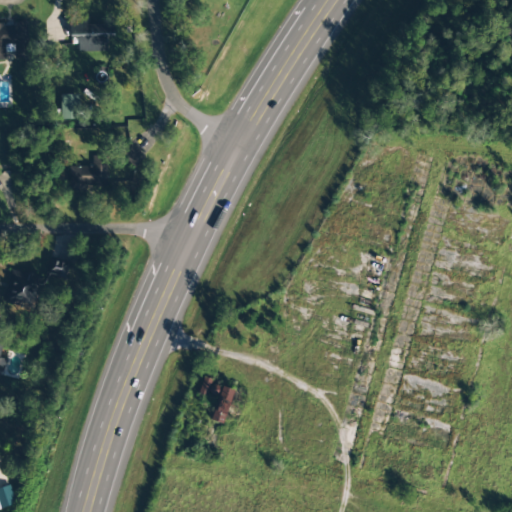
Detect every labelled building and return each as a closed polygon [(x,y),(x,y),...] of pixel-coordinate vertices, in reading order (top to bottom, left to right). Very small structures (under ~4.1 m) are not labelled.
[(106,51),(105,35),(113,35),(113,23),(69,25),(69,39),(77,38),(78,52),(106,51)] [(0,61),(5,61),(5,53),(27,52),(26,24),(0,24),(0,61)] [(60,120),(80,119),(79,94),(59,95),(60,120)] [(135,166),(144,158),(128,141),(119,150),(135,166)] [(92,167),(68,167),(69,189),(106,188),(105,157),(92,157),(92,167)] [(69,266),(51,260),(46,275),(63,281),(69,266)] [(40,275),(7,272),(5,302),(38,304),(40,275)] [(198,391),(213,396),(216,386),(211,385),(212,380),(203,377),(198,391)] [(224,424),(232,390),(220,387),(212,422),(224,424)] [(0,508),(14,505),(11,486),(0,488),(0,508)]
